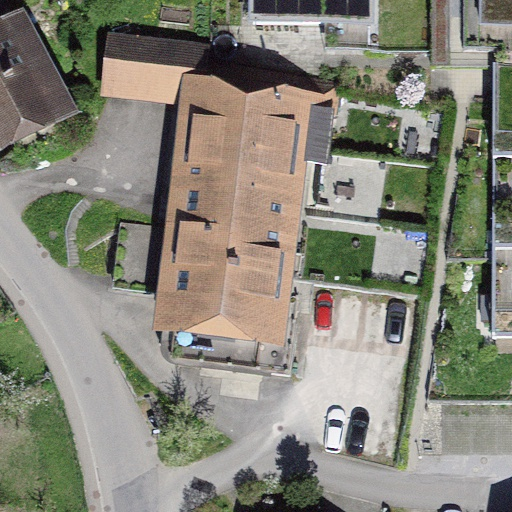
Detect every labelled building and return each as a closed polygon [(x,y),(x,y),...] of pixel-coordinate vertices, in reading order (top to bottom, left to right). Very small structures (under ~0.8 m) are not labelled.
[(252,0),(253,24),(370,24),(370,0),(252,0)] [(511,24),(511,0),(479,0),(480,24),(511,24)] [(0,143),(54,116),(10,32),(8,34),(0,19),(0,143)] [(201,101),(206,62),(207,48),(118,37),(111,91),(201,101)] [(201,101),(185,235),(121,228),(114,288),(177,296),(169,361),(288,376),(297,299),(271,296),(288,159),(326,164),(335,87),(206,62),(201,101)] [(493,162),(511,161),(511,68),(493,69),(493,162)] [(492,250),(511,249),(511,161),(493,162),(492,250)] [(511,338),(511,249),(492,250),(492,339),(511,338)]
